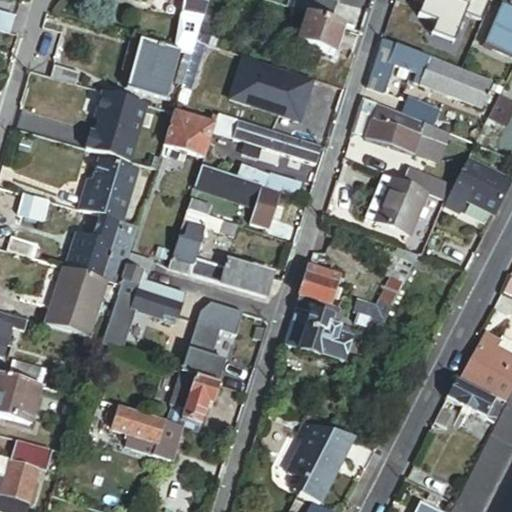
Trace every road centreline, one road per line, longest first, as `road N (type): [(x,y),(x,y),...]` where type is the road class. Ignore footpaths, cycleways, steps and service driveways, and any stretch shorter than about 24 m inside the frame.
road 1 (residential): [(281,317),(382,0)]
road 2 (residential): [(372,511),(511,239)]
road 3 (residential): [(219,511),(281,317)]
road 4 (residential): [(0,130),(38,0)]
road 5 (residential): [(161,277),(281,317)]
